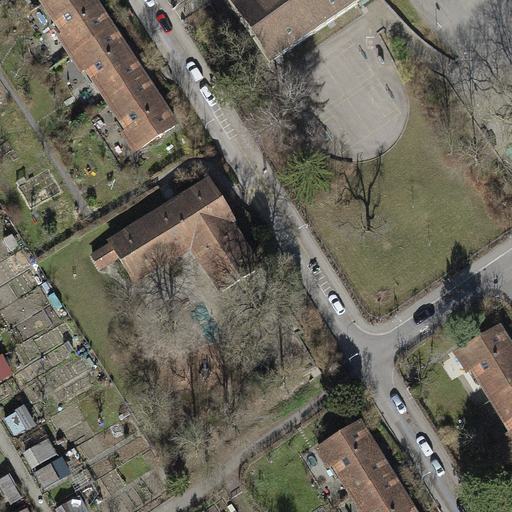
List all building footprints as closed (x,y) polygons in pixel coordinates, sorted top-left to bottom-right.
[(70,55),(111,28),(92,0),(48,0),(45,3),(64,33),(59,37),(70,55)] [(361,0),(226,0),(270,63),(361,0)] [(108,100),(141,77),(111,28),(70,55),(82,72),(87,69),(108,100)] [(141,77),(108,100),(128,132),(123,135),(135,152),(175,126),(141,77)] [(157,214),(92,255),(100,268),(118,256),(134,281),(192,244),(222,292),(258,270),(228,224),(234,220),(212,187),(160,220),(157,214)] [(511,355),(495,328),(454,352),(485,402),(511,385),(511,355)] [(2,359),(0,359),(0,382),(12,375),(2,359)] [(511,385),(485,402),(511,447),(511,385)] [(15,413),(4,420),(15,436),(26,429),(15,413)] [(355,424),(316,448),(346,498),(385,474),(355,424)] [(47,439),(23,455),(33,470),(57,455),(47,439)] [(59,458),(35,474),(45,489),(69,474),(59,458)] [(408,511),(385,474),(346,498),(354,511),(408,511)] [(9,477),(0,482),(0,486),(12,507),(24,501),(9,477)] [(80,496),(56,511),(88,511),(89,511),(80,496)]
